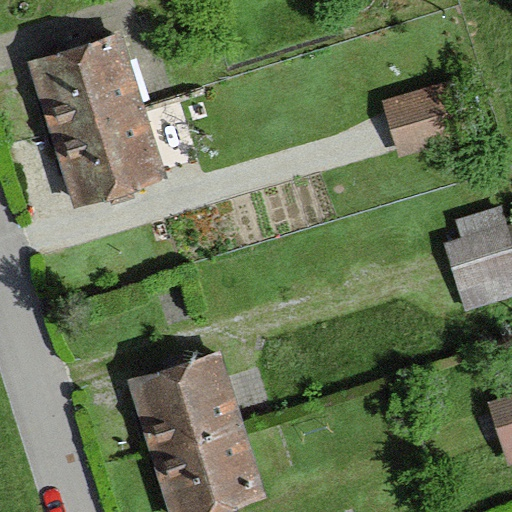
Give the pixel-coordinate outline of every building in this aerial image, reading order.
[(119,34),(32,61),(75,203),(163,176),(119,34)] [(456,79),(390,100),(399,131),(405,150),(472,130),(456,79)] [(467,240),(450,246),(469,307),(511,294),(511,239),(502,209),(461,221),(467,240)] [(222,352),(134,379),(174,511),(208,511),(265,494),(222,352)] [(511,395),(495,401),(511,453),(511,395)]
